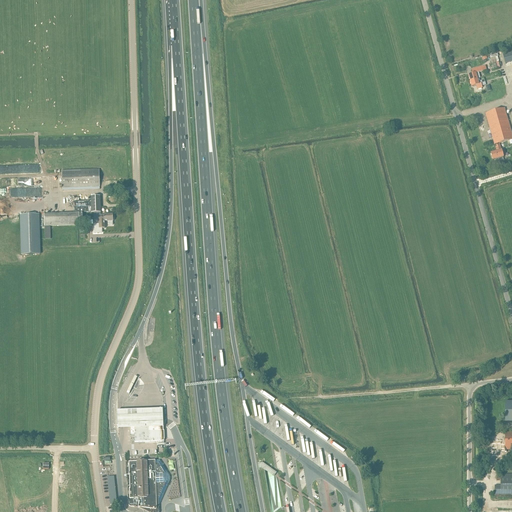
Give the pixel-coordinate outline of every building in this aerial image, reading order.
[(511,62),(511,53),(503,56),(505,64),(511,62)] [(468,75),(470,81),(477,79),(480,78),(478,73),(486,70),(485,66),(471,70),(472,74),(468,75)] [(477,79),(470,81),(472,87),(476,86),(477,89),(482,88),(482,86),(486,85),(485,82),(482,83),(482,81),(478,82),(477,79)] [(491,153),(493,160),(503,157),(500,144),(507,142),(508,145),(510,144),(511,143),(511,133),(505,108),(485,114),(494,145),(496,152),(491,153)] [(62,171),(62,188),(80,188),(100,187),(99,169),(62,171)] [(94,212),(94,219),(99,218),(99,229),(105,228),(105,222),(113,221),(113,214),(104,215),(101,215),(100,196),(92,197),(92,212),(94,212)] [(80,225),(79,213),(44,214),(44,227),(80,225)] [(38,215),(21,215),(22,255),(40,254),(38,215)] [(267,391),(264,396),(275,403),(278,397),(267,391)] [(164,427),(163,409),(117,411),(118,429),(164,427)] [(319,432),(317,436),(331,444),(333,441),(329,439),(331,436),(320,430),(321,428),(304,418),(301,424),(315,432),(316,430),(319,432)] [(135,434),(135,442),(165,441),(164,431),(164,427),(164,426),(163,425),(163,424),(162,424),(161,424),(133,425),(132,425),(131,426),(131,427),(130,427),(130,428),(130,434),(135,434)] [(491,448),(491,451),(492,451),(492,456),(497,456),(497,457),(500,457),(500,456),(501,456),(501,451),(505,451),(505,452),(507,452),(507,450),(511,449),(511,431),(505,432),(505,442),(505,444),(501,444),(501,443),(492,443),(492,448),(491,448)] [(148,511),(149,511),(153,511),(156,509),(160,509),(159,505),(160,504),(170,480),(170,479),(170,477),(163,465),(162,464),(160,460),(155,460),(147,461),(147,460),(136,461),(126,462),(126,468),(126,470),(126,475),(127,475),(127,483),(128,487),(128,500),(128,504),(129,505),(129,506),(130,506),(139,508),(148,511)] [(495,485),(495,495),(511,495),(511,474),(501,474),(501,485),(495,485)] [(107,477),(110,505),(117,504),(114,476),(108,477),(107,477)] [(174,490),(174,491),(168,493),(169,498),(175,497),(174,494),(179,493),(178,489),(174,490)]
